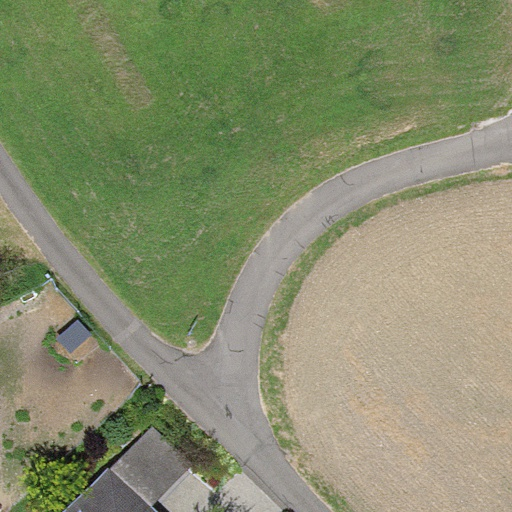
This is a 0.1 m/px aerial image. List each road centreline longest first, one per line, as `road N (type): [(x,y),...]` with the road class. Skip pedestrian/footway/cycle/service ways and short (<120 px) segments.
road 1 (unclassified): [(219,420),(245,312),(274,249),(328,201),(406,165),(511,142)]
road 2 (unclassified): [(219,420),(75,277),(0,161)]
road 3 (unclassified): [(309,511),(219,420)]
